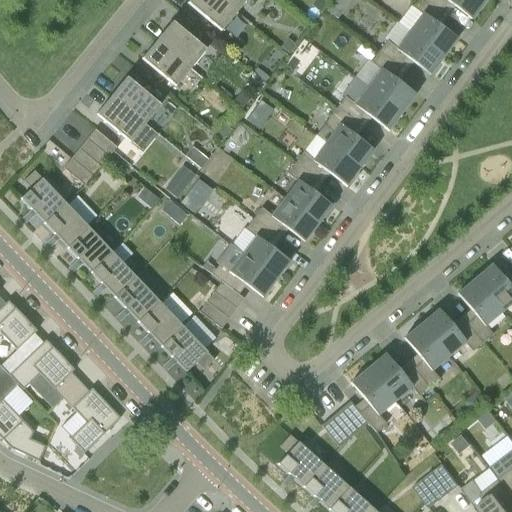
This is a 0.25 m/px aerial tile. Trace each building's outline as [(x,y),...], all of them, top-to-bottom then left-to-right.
[(189,0),(186,4),(220,32),(235,13),(219,0),(192,0),(191,0),(189,0)] [(219,0),(235,13),(246,0),(219,0)] [(315,0),(312,5),(321,12),(329,1),(327,0),(315,0)] [(440,12),(423,0),(417,0),(412,8),(422,15),(409,32),(443,58),(456,39),(433,22),(440,12)] [(423,0),(440,12),(448,2),(471,20),(485,1),(483,0),(423,0)] [(326,12),(337,20),(343,11),(332,4),(326,12)] [(163,32),(165,34),(158,42),(190,69),(205,50),(173,24),(169,28),(167,27),(163,32)] [(443,58),(409,32),(396,49),(386,42),(378,52),(399,67),(406,58),(429,76),(443,58)] [(295,46),(287,39),(280,48),(288,55),(295,46)] [(141,60),(175,87),(190,69),(158,42),(146,56),(145,54),(141,60)] [(363,44),(357,52),(371,63),(377,54),(363,44)] [(399,67),(378,52),(377,54),(371,63),(370,63),(380,70),(367,88),(401,114),(415,95),(391,77),(399,67)] [(117,88),(119,89),(112,98),(144,125),(159,106),(127,79),(123,84),(121,83),(117,88)] [(401,114),(367,88),(354,105),(345,98),(336,109),(357,124),(364,114),(387,131),(401,114)] [(241,109),(250,99),(241,91),(232,102),(241,109)] [(129,143),(144,125),(112,98),(101,111),(99,110),(95,115),(129,143)] [(357,124),(336,109),(324,125),(333,134),(325,144),(359,169),(373,151),(349,133),(357,124)] [(213,133),(223,140),(231,129),(222,122),(213,133)] [(94,130),(86,140),(108,158),(116,148),(94,130)] [(108,158),(86,140),(78,150),(100,167),(108,158)] [(359,169),(325,144),(312,160),(303,153),(294,164),(315,179),(322,169),(346,187),(359,169)] [(200,169),(206,161),(191,148),(184,156),(200,169)] [(100,167),(78,150),(70,159),(92,177),(100,167)] [(92,177),(70,159),(63,169),(84,187),(92,177)] [(315,179),(294,164),(287,174),(296,182),(283,199),(317,225),(331,206),(308,189),(315,179)] [(43,224),(64,204),(34,172),(23,182),(30,189),(20,199),(30,211),(31,210),(43,224)] [(164,190),(176,200),(185,188),(173,179),(164,190)] [(180,204),(191,212),(197,204),(186,196),(180,204)] [(317,225),(283,199),(271,216),(261,209),(253,220),(273,235),(280,225),(304,243),(317,225)] [(67,248),(88,228),(64,204),(43,224),(54,235),(67,248)] [(178,209),(170,219),(179,225),(187,215),(178,209)] [(273,235),(253,220),(245,230),(254,237),(241,255),(276,281),(289,262),(266,245),(273,235)] [(90,273),(111,253),(88,228),(67,248),(67,249),(77,260),(78,259),(90,273)] [(114,297),(135,278),(111,253),(90,273),(101,285),(101,284),(114,297)] [(276,281),(241,255),(229,272),(219,265),(211,275),(221,282),(231,290),(239,281),(262,298),(276,281)] [(474,280),(501,313),(511,305),(511,285),(510,288),(491,265),(474,280)] [(137,322),(158,302),(135,278),(114,297),(113,298),(124,309),(137,322)] [(466,325),(482,344),(493,335),(485,326),(501,313),(474,280),(457,294),(475,317),(466,325)] [(231,290),(221,282),(213,293),(236,309),(243,300),(231,290)] [(236,309),(213,293),(206,303),(228,319),(236,309)] [(42,343),(33,335),(36,332),(7,302),(0,308),(0,337),(1,336),(16,351),(10,356),(19,366),(42,343)] [(161,347),(182,327),(158,302),(137,322),(148,334),(161,347)] [(228,319),(206,303),(198,313),(221,329),(228,319)] [(420,325),(448,357),(464,343),(472,352),(482,344),(466,325),(457,332),(438,310),(420,325)] [(413,369),(429,389),(439,380),(432,371),(448,357),(420,325),(403,339),(422,362),(413,369)] [(182,327),(161,347),(160,347),(171,358),(185,373),(196,363),(203,371),(214,361),(182,327)] [(39,375),(53,390),(62,400),(79,383),(70,374),(73,371),(45,341),(42,343),(19,366),(8,376),(17,385),(22,391),(39,375)] [(367,369),(394,402),(411,388),(419,397),(429,389),(413,369),(404,377),(385,355),(367,369)] [(0,381),(1,383),(8,376),(0,367),(0,381)] [(394,402),(367,369),(350,384),(369,406),(359,414),(367,423),(376,433),(386,425),(378,415),(394,402)] [(0,438),(2,441),(10,449),(38,462),(45,447),(29,440),(33,433),(32,432),(1,400),(17,385),(8,376),(0,383),(0,438)] [(91,389),(88,393),(79,383),(62,400),(71,408),(75,412),(61,427),(71,437),(69,439),(83,454),(120,419),(91,389)] [(349,402),(340,410),(358,431),(367,423),(359,414),(349,402)] [(331,418),(349,439),(358,431),(340,410),(331,418)] [(322,425),(340,447),(349,439),(331,418),(322,425)] [(287,454),(277,465),(302,487),(321,465),(289,436),(279,448),(287,454)] [(469,446),(461,436),(450,444),(458,454),(469,446)] [(511,452),(490,469),(498,480),(511,498),(511,452)] [(321,465),(302,487),(327,509),(346,487),(321,465)] [(442,465),(432,473),(448,495),(459,487),(442,465)] [(432,473),(422,480),(438,502),(448,495),(432,473)] [(422,480),(412,488),(429,510),(438,502),(422,480)] [(511,501),(511,498),(498,480),(481,494),(485,501),(476,509),(478,511),(506,511),(504,508),(511,501)] [(346,487),(327,509),(330,511),(371,511),(373,511),(346,487)]
